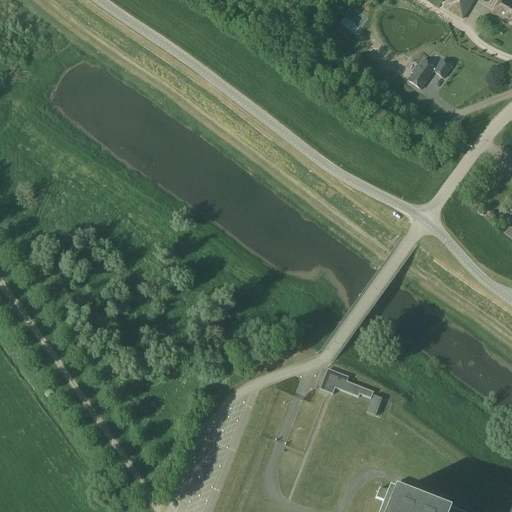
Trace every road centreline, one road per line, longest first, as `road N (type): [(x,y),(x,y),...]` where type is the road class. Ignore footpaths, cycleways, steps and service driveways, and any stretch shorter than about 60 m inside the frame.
road 1 (unclassified): [(418,222),(320,169),(91,0)]
road 2 (unclassified): [(418,222),(511,110)]
road 3 (unclassified): [(511,301),(418,222)]
